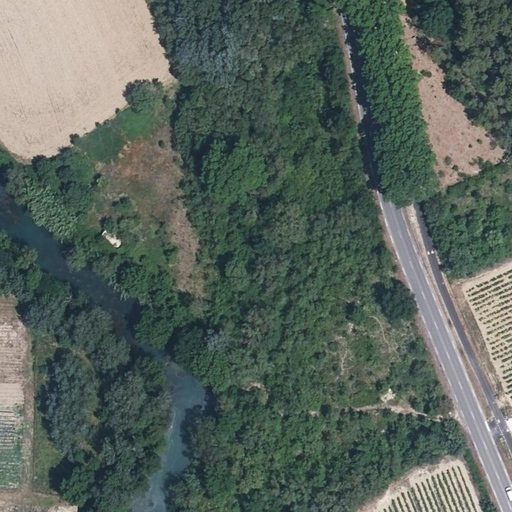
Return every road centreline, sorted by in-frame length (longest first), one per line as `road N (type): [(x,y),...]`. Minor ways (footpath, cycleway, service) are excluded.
road 1 (secondary): [(348,0),(409,260),(511,510)]
road 2 (residential): [(378,0),(419,213)]
road 3 (track): [(472,412),(452,422),(388,408),(292,418),(276,409)]
road 4 (track): [(361,511),(420,468),(487,448)]
